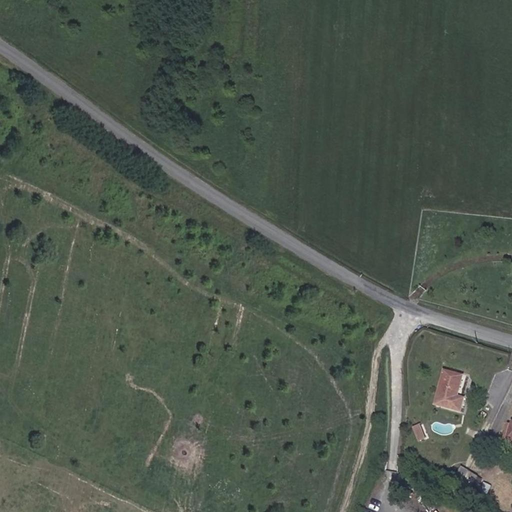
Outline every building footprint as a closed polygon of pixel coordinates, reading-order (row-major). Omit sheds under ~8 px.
[(464,376),(447,372),(439,404),(463,410),(466,399),(458,397),(464,376)] [(455,478),(462,466),(456,463),(450,475),(455,478)] [(459,481),(466,469),(462,466),(455,478),(459,481)] [(459,481),(472,489),(475,490),(482,479),(466,469),(459,481)] [(455,478),(450,475),(445,483),(450,486),(455,478)] [(454,489),(459,481),(455,478),(450,486),(454,489)] [(468,497),(472,489),(459,481),(454,489),(468,497)]
